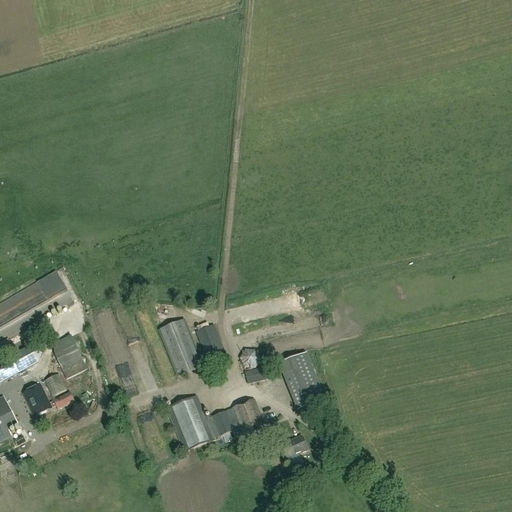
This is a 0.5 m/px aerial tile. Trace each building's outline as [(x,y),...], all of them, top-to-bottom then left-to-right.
[(62,273),(66,280),(71,277),(67,270),(62,273)] [(74,306),(58,276),(56,272),(0,304),(0,353),(11,347),(7,340),(24,331),(67,306),(69,309),(74,306)] [(182,322),(159,331),(178,378),(201,369),(182,322)] [(212,326),(195,333),(210,369),(227,362),(212,326)] [(83,363),(72,341),(51,350),(62,373),(83,363)] [(38,363),(44,351),(39,343),(19,353),(20,356),(0,366),(0,377),(3,382),(38,363)] [(123,354),(121,346),(118,346),(118,348),(117,348),(123,376),(131,374),(126,354),(123,354)] [(246,351),(240,360),(244,369),(255,370),(261,361),(256,352),(246,351)] [(297,412),(325,401),(307,355),(279,366),(297,412)] [(243,373),(247,384),(275,378),(271,366),(243,373)] [(52,401),(52,402),(55,407),(57,410),(74,402),(69,393),(67,394),(57,375),(44,382),(52,398),(61,393),(63,396),(52,401)] [(166,379),(159,381),(162,393),(170,391),(166,379)] [(55,407),(52,402),(48,404),(39,385),(22,394),(34,417),(55,407)] [(197,397),(164,409),(182,453),(214,440),(214,438),(239,429),(244,443),(267,435),(254,401),(206,419),(197,397)] [(0,400),(0,441),(11,436),(8,431),(18,426),(4,398),(0,400)] [(26,443),(23,437),(14,442),(17,447),(26,443)] [(285,460),(306,451),(301,437),(280,445),(285,460)]
